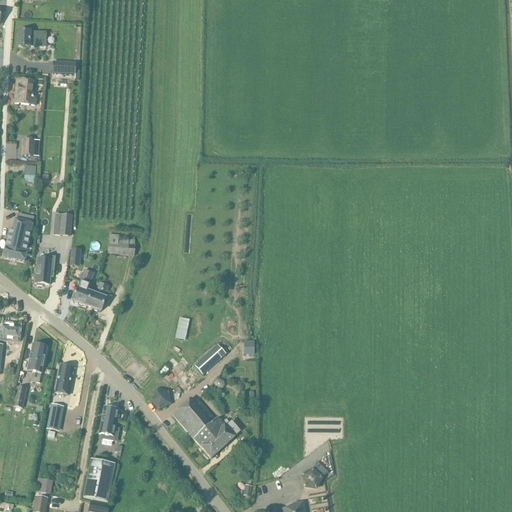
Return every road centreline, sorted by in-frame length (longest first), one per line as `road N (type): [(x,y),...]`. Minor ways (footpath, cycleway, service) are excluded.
road 1 (unclassified): [(222,511),(110,374),(0,280)]
road 2 (residential): [(0,213),(9,0)]
road 3 (unknown): [(71,500),(96,361)]
